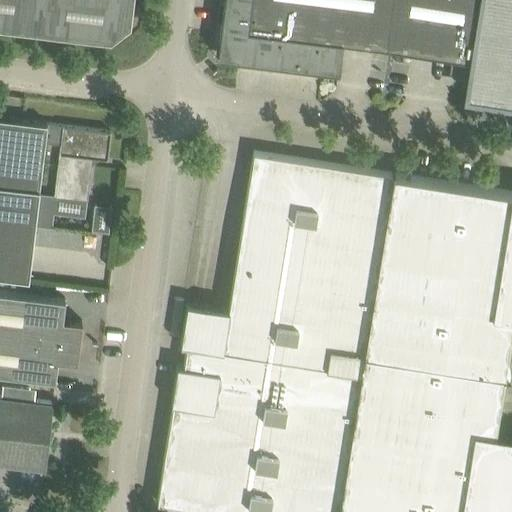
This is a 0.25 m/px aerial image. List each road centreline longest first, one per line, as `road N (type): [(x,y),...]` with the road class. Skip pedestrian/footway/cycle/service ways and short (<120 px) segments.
road 1 (unclassified): [(113,511),(172,91)]
road 2 (unclassified): [(511,143),(172,91)]
road 3 (unclassified): [(172,91),(0,70)]
